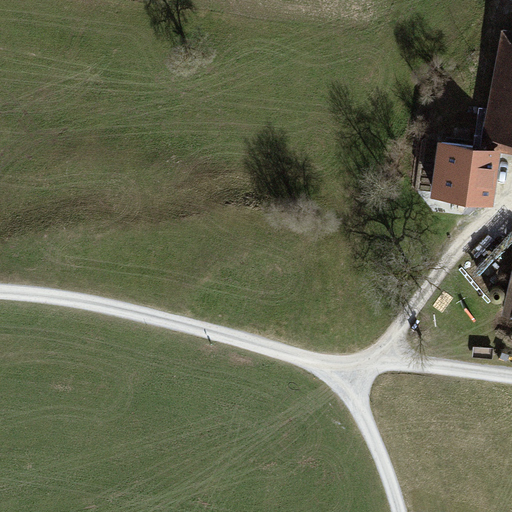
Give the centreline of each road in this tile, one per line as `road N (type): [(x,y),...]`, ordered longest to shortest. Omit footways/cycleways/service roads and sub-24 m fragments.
road 1 (track): [(339,381),(258,344),(0,291)]
road 2 (track): [(378,359),(475,229),(511,201)]
road 3 (track): [(339,381),(378,359),(511,377)]
road 4 (track): [(399,511),(371,432),(339,381)]
